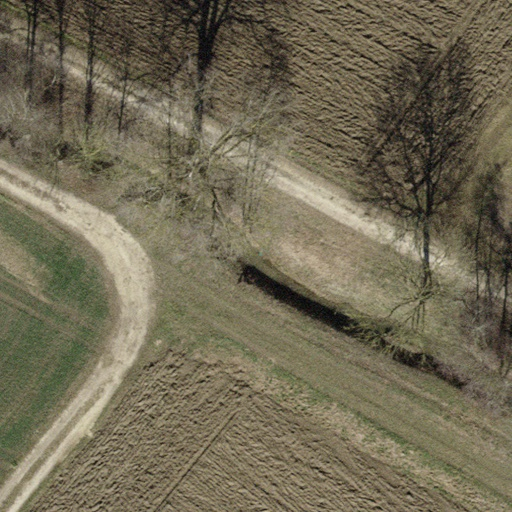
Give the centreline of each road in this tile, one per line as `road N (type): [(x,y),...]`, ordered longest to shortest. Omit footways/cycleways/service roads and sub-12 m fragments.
road 1 (track): [(511,297),(0,34)]
road 2 (track): [(4,511),(131,345),(141,283),(80,208),(0,166)]
road 3 (track): [(511,81),(394,236)]
